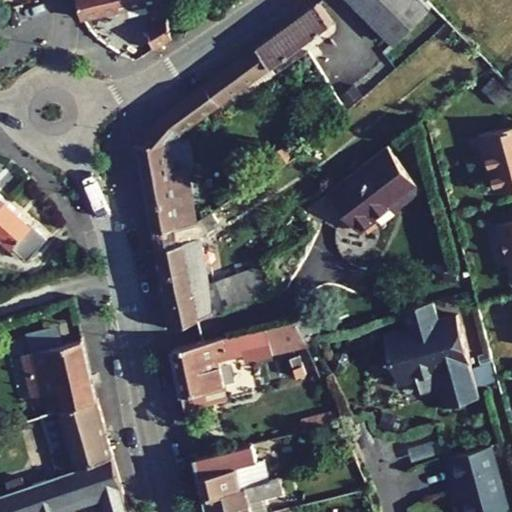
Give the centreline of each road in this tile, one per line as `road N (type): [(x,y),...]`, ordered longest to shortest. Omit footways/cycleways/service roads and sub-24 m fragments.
road 1 (tertiary): [(119,275),(169,511)]
road 2 (tertiary): [(275,0),(167,72),(87,103)]
road 3 (tertiary): [(68,145),(102,206),(119,275)]
road 4 (residential): [(119,275),(0,306)]
